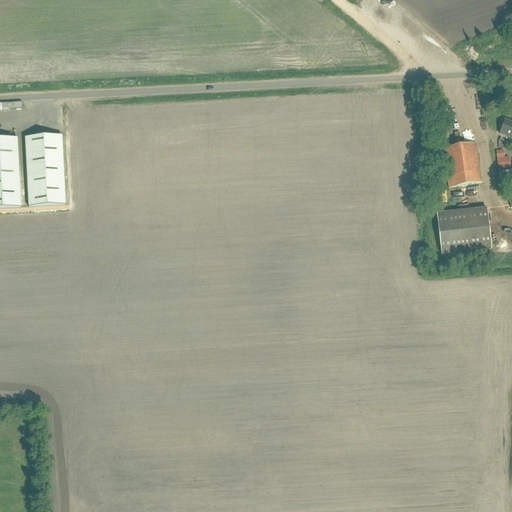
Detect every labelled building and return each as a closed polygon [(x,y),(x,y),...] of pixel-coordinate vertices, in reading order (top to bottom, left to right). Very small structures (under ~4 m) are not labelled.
[(511,123),(505,121),(500,135),(511,139),(511,123)] [(29,208),(65,206),(62,137),(25,139),(29,208)] [(0,209),(21,209),(17,139),(0,139),(0,209)] [(449,189),(482,183),(476,144),(443,149),(449,189)] [(511,169),(510,169),(508,157),(503,158),(502,151),(494,152),(500,184),(511,181),(511,169)] [(446,257),(495,251),(490,210),(441,216),(446,257)]
